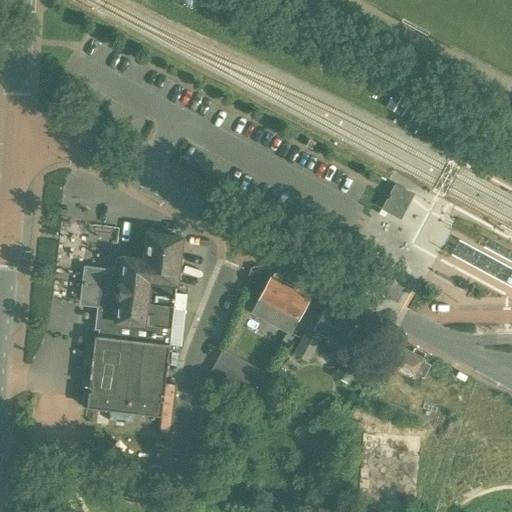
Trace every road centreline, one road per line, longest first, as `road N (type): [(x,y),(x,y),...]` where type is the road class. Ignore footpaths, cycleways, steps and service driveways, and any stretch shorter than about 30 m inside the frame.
road 1 (residential): [(511,378),(243,234)]
road 2 (residential): [(173,511),(195,354),(243,234)]
road 3 (residential): [(243,234),(94,156),(14,141)]
road 4 (tertiary): [(14,141),(22,0)]
